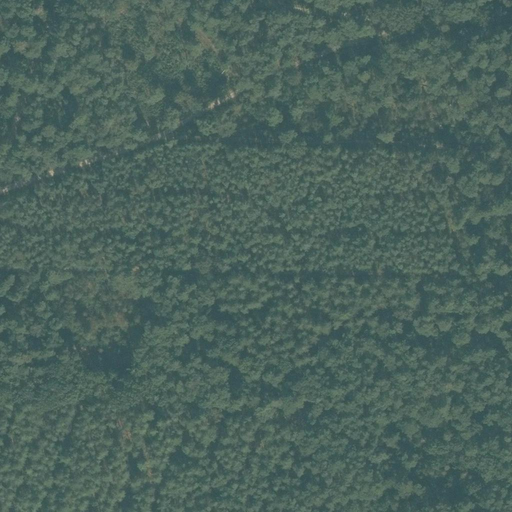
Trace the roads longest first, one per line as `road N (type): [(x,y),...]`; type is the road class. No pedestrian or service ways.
road 1 (track): [(511,276),(0,262)]
road 2 (track): [(0,190),(159,136),(314,57),(446,20)]
road 3 (track): [(159,136),(511,152)]
road 4 (track): [(302,416),(179,399),(0,397)]
road 5 (track): [(219,0),(446,20)]
road 6 (track): [(294,455),(511,478)]
road 7 (track): [(415,336),(337,330),(319,340),(302,416)]
road 8 (track): [(61,0),(0,165)]
